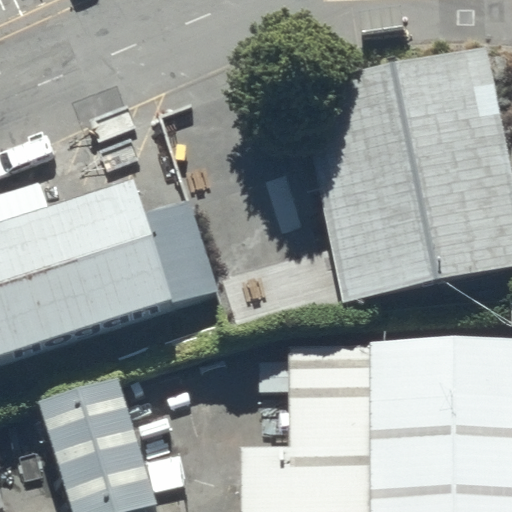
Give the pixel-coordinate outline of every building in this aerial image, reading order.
[(511,245),(479,103),(307,143),(349,321),(511,283),(511,245)] [(296,132),(259,142),(280,221),(317,211),(296,132)] [(144,199),(0,245),(0,380),(183,322),(144,199)] [(511,511),(511,350),(270,353),(272,511),(511,511)] [(155,511),(119,393),(39,418),(68,511),(155,511)]
